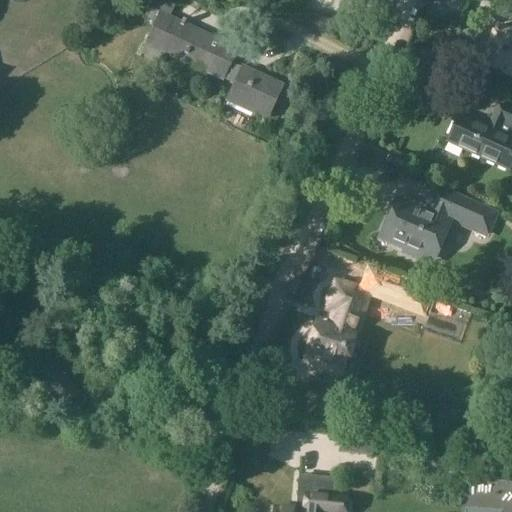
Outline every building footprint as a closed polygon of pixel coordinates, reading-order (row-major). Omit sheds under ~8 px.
[(146,0),(143,7),(149,9),(144,18),(155,23),(144,45),(183,63),(186,55),(211,66),(207,74),(223,81),(233,85),(225,102),(255,116),(255,114),(268,120),(283,87),(241,67),(241,69),(231,64),(237,51),(170,19),(176,6),(183,9),(187,0),(146,0)] [(481,65),(511,77),(511,38),(511,35),(511,30),(500,26),(499,29),(495,27),(481,65)] [(303,93),(313,90),(311,82),(300,85),(303,93)] [(485,157),(510,169),(511,165),(511,142),(508,141),(511,132),(511,110),(499,104),(489,128),(483,125),(482,129),(457,118),(447,142),(485,159),(485,157)] [(419,259),(434,266),(454,222),(488,238),(498,215),(433,186),(423,210),(397,198),(378,241),(402,252),(401,255),(417,262),(419,259)] [(363,292),(408,309),(416,289),(372,272),(363,292)] [(304,365),(323,371),(322,375),(324,380),(336,384),(340,380),(341,378),(355,382),(369,341),(357,337),(364,315),(357,312),(363,293),(336,284),(328,311),(336,313),(330,331),(317,326),(304,365)] [(439,318),(445,320),(457,313),(459,305),(445,300),(439,318)] [(81,394),(50,356),(29,373),(60,412),(81,394)] [(340,428),(340,433),(374,436),(374,430),(387,431),(387,419),(356,417),(355,429),(340,428)] [(384,450),(385,437),(374,436),(340,433),(338,455),(372,457),(373,449),(384,450)] [(308,447),(307,456),(323,457),(324,449),(308,447)] [(274,487),(291,489),(295,451),(265,448),(261,486),(254,485),(245,502),(254,511),(263,492),(274,493),(274,487)] [(500,477),(498,492),(511,494),(511,477),(500,476),(500,477)] [(329,511),(329,502),(292,501),(291,511),(329,511)]
